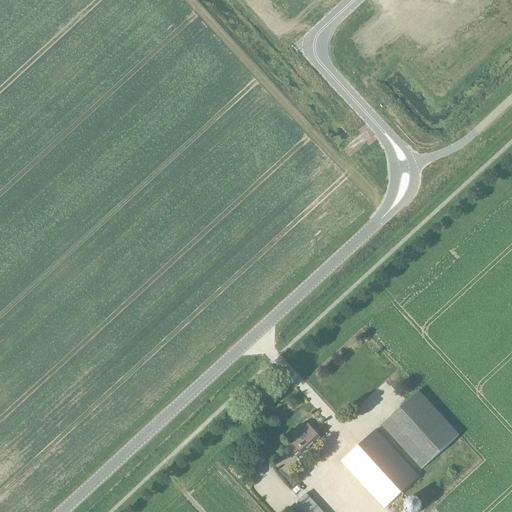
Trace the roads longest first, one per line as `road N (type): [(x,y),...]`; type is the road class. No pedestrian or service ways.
road 1 (tertiary): [(61,511),(377,222)]
road 2 (tertiary): [(355,0),(322,29),(316,50),(378,125)]
road 3 (unclassified): [(412,164),(462,144),(511,99)]
